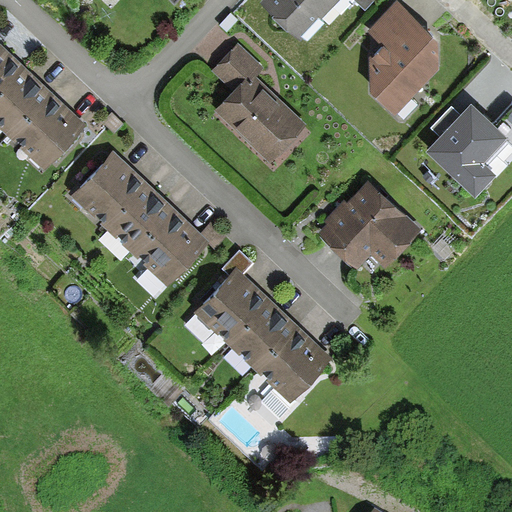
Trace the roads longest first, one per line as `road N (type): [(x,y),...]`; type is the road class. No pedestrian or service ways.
road 1 (residential): [(124,101),(349,319)]
road 2 (residential): [(14,0),(124,101)]
road 3 (residential): [(220,0),(124,101)]
